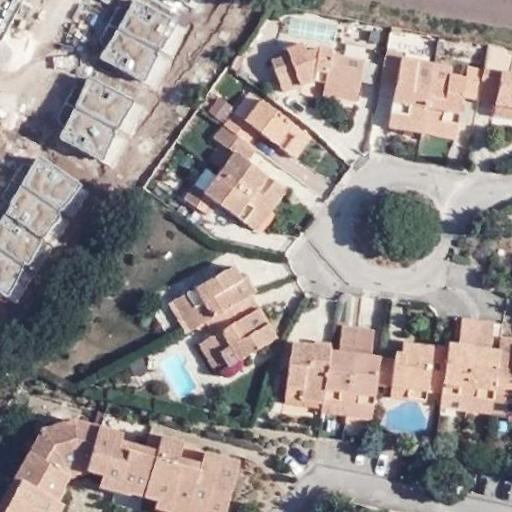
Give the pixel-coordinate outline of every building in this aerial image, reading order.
[(0,0),(0,27),(14,0),(0,0)] [(181,19),(148,0),(132,0),(120,28),(100,57),(144,83),(160,49),(181,19)] [(310,78),(320,80),(355,86),(361,57),(327,52),(327,45),(310,44),(309,47),(302,48),(298,40),(280,48),(281,52),(267,59),(282,91),(310,78)] [(488,50),(486,66),(482,97),(498,98),(498,104),(511,105),(511,69),(505,69),(507,51),(488,50)] [(426,124),(433,61),(402,56),(402,53),(387,52),(382,81),(397,84),(392,119),(426,124)] [(482,97),(486,66),(471,64),(469,77),(451,75),(452,65),(433,61),(426,124),(460,129),(465,94),(482,97)] [(134,103),(90,77),(61,139),(103,161),(115,133),(134,103)] [(355,86),(320,80),(320,91),(354,97),(355,86)] [(257,127),(290,148),(303,127),(260,97),(247,117),(233,110),(224,122),(249,139),(257,127)] [(511,105),(498,104),(497,115),(511,116),(511,105)] [(425,133),(426,124),(392,119),(391,129),(425,133)] [(240,153),(249,139),(224,122),(214,136),(237,152),(240,153)] [(458,138),(460,129),(426,124),(425,133),(458,138)] [(303,127),(290,148),(297,153),(311,132),(303,127)] [(204,149),(219,164),(230,152),(215,138),(204,149)] [(259,146),(249,139),(240,153),(250,159),(259,146)] [(250,159),(240,153),(237,152),(223,172),(266,200),(279,180),(250,159)] [(80,187),(42,160),(34,161),(9,202),(9,207),(0,221),(0,293),(4,296),(8,296),(21,271),(21,267),(29,265),(41,245),(41,240),(59,220),(59,211),(62,209),(80,187)] [(276,206),(266,200),(223,172),(209,193),(194,184),(185,197),(213,217),(222,203),(261,229),(276,206)] [(289,187),(279,180),(266,200),(276,206),(289,187)] [(189,332),(205,323),(249,295),(256,291),(246,273),(239,277),(231,264),(171,302),(189,332)] [(249,295),(205,323),(212,334),(204,340),(224,370),(275,338),(249,295)] [(445,371),(442,394),(468,397),(477,322),(460,320),(457,343),(457,351),(447,350),(445,365),(445,371)] [(477,322),(468,397),(493,400),(498,357),(490,356),(491,346),(493,324),(477,322)] [(322,406),(349,409),(358,331),(341,329),(339,346),(338,353),(324,351),(290,347),(285,391),(303,393),(302,403),(322,406)] [(349,409),(348,419),(373,421),(377,387),(380,357),(372,356),(375,333),(358,331),(349,409)] [(498,357),(493,400),(511,401),(511,338),(500,337),(499,347),(498,357)] [(224,370),(204,340),(197,344),(216,375),(224,370)] [(380,357),(377,387),(390,388),(427,392),(442,394),(445,371),(430,370),(431,364),(433,347),(433,345),(403,342),(402,352),(395,351),(394,359),(380,357)] [(447,348),(447,350),(457,351),(457,343),(448,342),(447,348)] [(338,353),(339,346),(324,344),(324,351),(338,353)] [(499,347),(491,346),(490,356),(498,357),(499,347)] [(447,348),(433,347),(431,364),(430,370),(445,371),(445,365),(447,350),(447,348)] [(427,392),(390,388),(389,398),(426,402),(427,392)] [(284,401),(302,403),(303,393),(285,391),(284,401)] [(468,397),(442,394),(441,405),(467,408),(468,397)] [(468,397),(467,408),(492,410),(493,400),(468,397)] [(511,401),(493,400),(492,410),(511,412),(511,401)] [(321,416),(348,419),(349,409),(322,406),(321,416)] [(0,511),(61,511),(64,507),(61,504),(67,493),(63,490),(69,478),(88,474),(102,479),(101,489),(155,506),(154,511),(226,511),(239,469),(204,460),(201,471),(187,467),(190,454),(191,450),(153,438),(149,452),(125,444),(125,437),(75,421),(42,430),(0,502),(0,511)] [(201,471),(204,460),(190,454),(187,467),(201,471)] [(350,511),(415,511),(418,503),(356,488),(350,511)]
